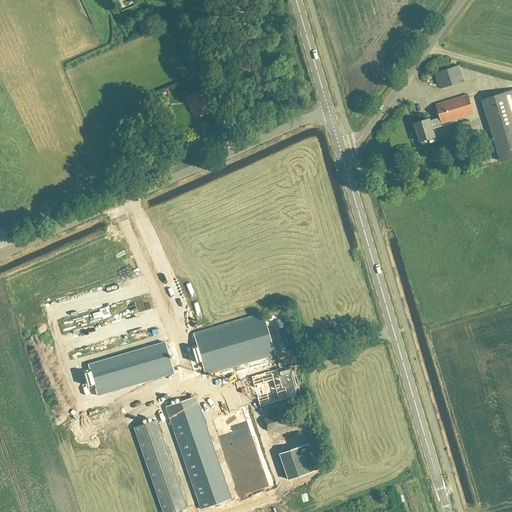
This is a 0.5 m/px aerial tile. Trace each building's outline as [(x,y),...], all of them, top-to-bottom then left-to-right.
[(203,75),(195,52),(186,55),(194,78),(203,75)] [(439,73),(450,69),(448,62),(436,66),(439,73)] [(459,66),(450,69),(439,73),(434,74),(440,90),(464,82),(459,66)] [(185,97),(192,113),(194,112),(196,118),(210,113),(205,101),(206,100),(202,90),(185,97)] [(511,158),(511,91),(482,100),(501,162),(511,158)] [(430,119),(414,124),(416,132),(415,132),(417,139),(418,139),(419,142),(428,139),(429,141),(434,139),(434,138),(435,137),(433,129),(442,126),(442,124),(474,114),(468,95),(436,105),(440,118),(430,121),(430,119)] [(154,121),(140,124),(142,136),(156,132),(154,121)] [(262,314),(193,334),(205,375),(274,355),(262,314)] [(164,342),(88,365),(95,391),(172,369),(164,342)] [(280,377),(278,370),(251,377),(259,407),(297,397),(290,374),(280,377)] [(195,398),(166,407),(200,510),(230,500),(195,398)] [(247,406),(214,418),(241,496),(274,485),(247,406)] [(283,413),(263,419),(267,431),(287,425),(283,413)] [(155,421),(133,428),(162,511),(176,511),(185,509),(155,421)] [(309,442),(279,453),(288,479),(317,469),(309,442)]
